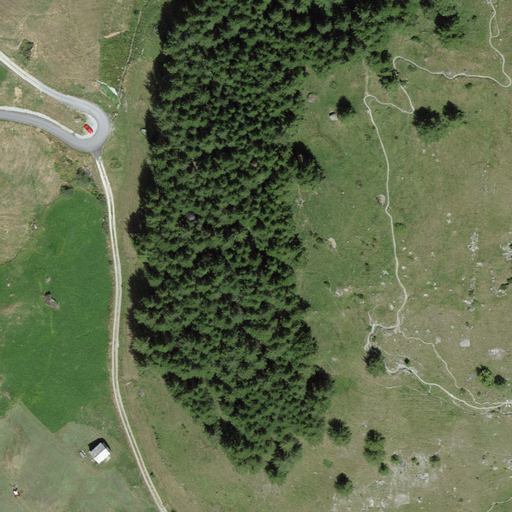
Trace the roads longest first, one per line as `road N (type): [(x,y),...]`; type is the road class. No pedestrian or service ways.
road 1 (track): [(92,143),(120,272),(115,395),(161,511)]
road 2 (track): [(0,113),(83,144),(103,126),(92,109),(46,89),(0,54)]
